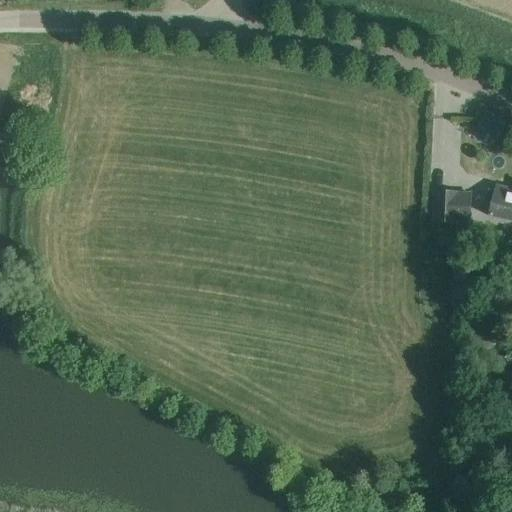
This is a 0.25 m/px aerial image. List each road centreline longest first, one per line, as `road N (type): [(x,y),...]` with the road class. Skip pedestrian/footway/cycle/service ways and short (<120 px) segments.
road 1 (unclassified): [(511,92),(379,42),(252,15)]
road 2 (unclassified): [(102,0),(252,15)]
